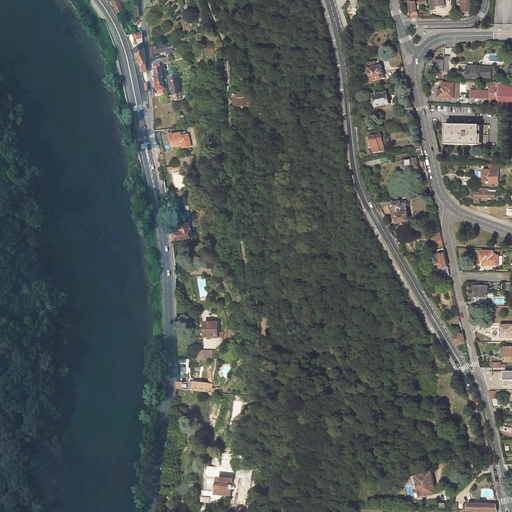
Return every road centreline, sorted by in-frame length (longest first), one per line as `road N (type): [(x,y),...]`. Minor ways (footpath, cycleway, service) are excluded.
road 1 (track): [(207,0),(227,51),(237,211),(262,320),(264,452)]
road 2 (primary): [(476,393),(364,190),(332,0)]
road 3 (primary): [(141,125),(167,293),(170,391),(155,511)]
road 4 (residential): [(476,393),(446,200)]
road 5 (residential): [(418,53),(414,70),(446,200)]
road 6 (primary): [(98,0),(128,59),(141,125)]
road 7 (residential): [(141,125),(153,112),(141,0)]
